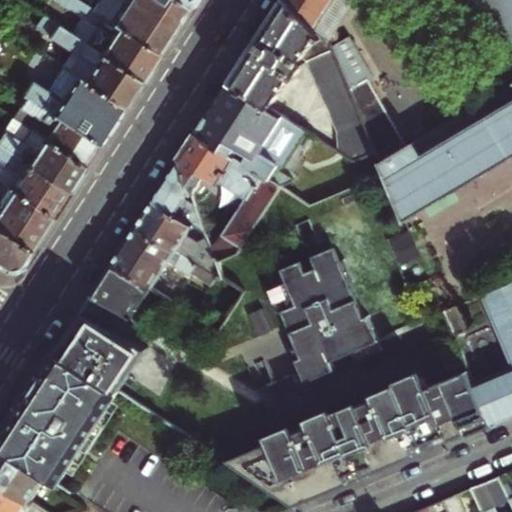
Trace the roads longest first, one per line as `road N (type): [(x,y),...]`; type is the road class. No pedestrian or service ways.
road 1 (tertiary): [(25,320),(234,0)]
road 2 (residential): [(511,442),(347,511)]
